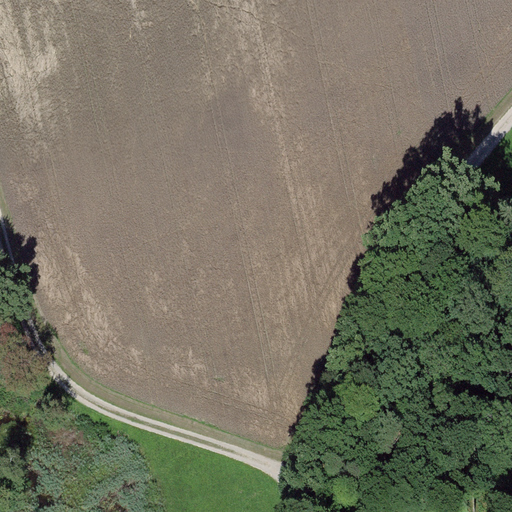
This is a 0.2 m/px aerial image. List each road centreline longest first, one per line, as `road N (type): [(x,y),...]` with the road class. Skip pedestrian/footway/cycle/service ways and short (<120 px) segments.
road 1 (track): [(309,482),(77,397),(46,370),(21,316),(0,204)]
road 2 (track): [(299,511),(403,274),(511,121)]
